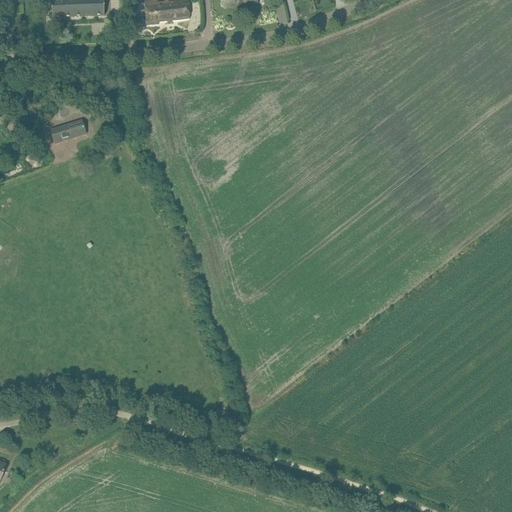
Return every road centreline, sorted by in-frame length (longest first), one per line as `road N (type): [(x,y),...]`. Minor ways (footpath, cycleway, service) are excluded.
road 1 (unclassified): [(0,71),(264,36),(368,0)]
road 2 (track): [(432,511),(117,413)]
